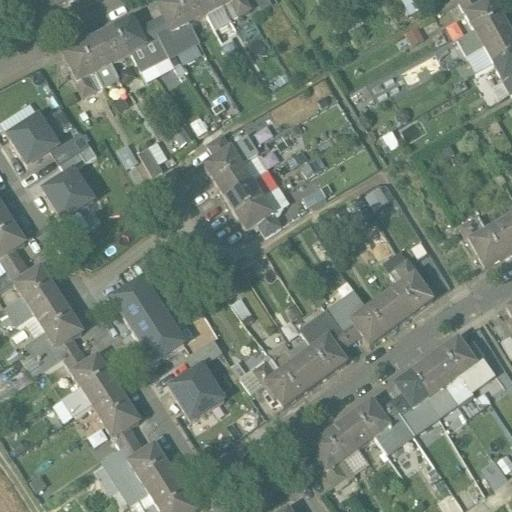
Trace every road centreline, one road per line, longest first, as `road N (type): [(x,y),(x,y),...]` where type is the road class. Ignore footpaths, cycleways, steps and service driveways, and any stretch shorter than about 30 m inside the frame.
road 1 (residential): [(275,448),(511,283)]
road 2 (residential): [(208,500),(79,301)]
road 3 (residential): [(79,301),(0,171)]
